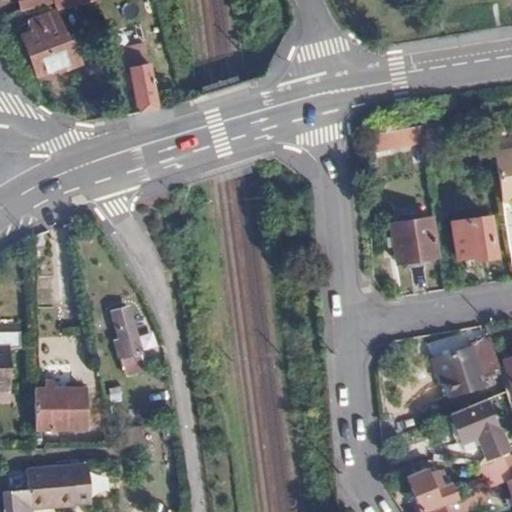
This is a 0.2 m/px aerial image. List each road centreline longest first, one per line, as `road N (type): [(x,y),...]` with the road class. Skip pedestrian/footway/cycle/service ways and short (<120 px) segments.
road 1 (residential): [(194,511),(175,339),(101,164)]
road 2 (residential): [(324,102),(355,333)]
road 3 (tertiary): [(324,102),(101,164)]
road 4 (tertiary): [(511,66),(324,102)]
road 5 (residential): [(355,333),(363,415),(389,511)]
road 6 (residential): [(511,305),(355,333)]
